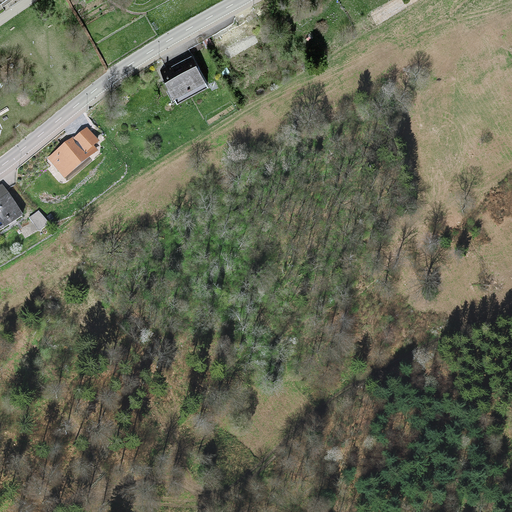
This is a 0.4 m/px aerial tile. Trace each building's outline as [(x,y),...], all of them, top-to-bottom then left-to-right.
[(245,20),(216,38),(228,59),(258,42),(245,20)] [(160,71),(176,100),(207,84),(208,84),(191,54),(160,71)] [(87,131),(76,140),(85,152),(97,142),(87,131)] [(88,155),(85,152),(76,140),(75,139),(57,154),(58,155),(52,160),(61,172),(67,167),(70,170),(88,155)] [(0,231),(22,217),(8,194),(0,198),(0,231)] [(43,216),(38,211),(29,218),(33,223),(43,216)]
